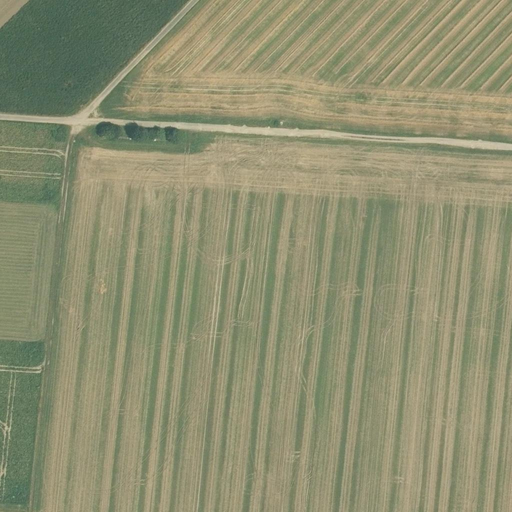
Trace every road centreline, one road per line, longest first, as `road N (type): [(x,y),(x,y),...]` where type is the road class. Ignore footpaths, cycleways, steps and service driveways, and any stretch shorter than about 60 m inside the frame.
road 1 (track): [(511,147),(76,122)]
road 2 (track): [(32,511),(76,122)]
road 3 (track): [(197,0),(76,122)]
road 4 (track): [(76,122),(96,143),(174,149),(190,143),(194,128)]
